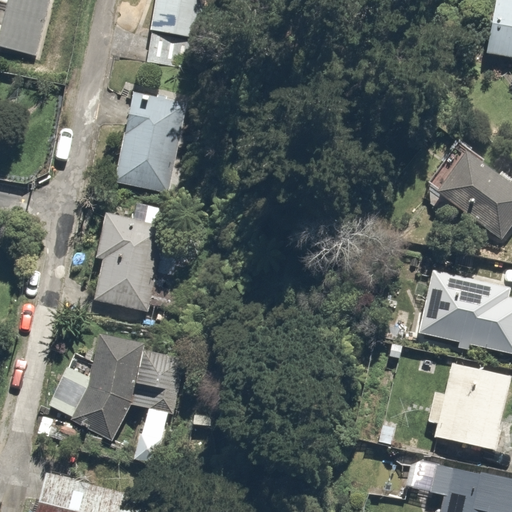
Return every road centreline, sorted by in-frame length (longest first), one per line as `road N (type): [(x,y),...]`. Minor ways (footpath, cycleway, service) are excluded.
road 1 (residential): [(66,213),(13,474)]
road 2 (residential): [(66,213),(108,0)]
